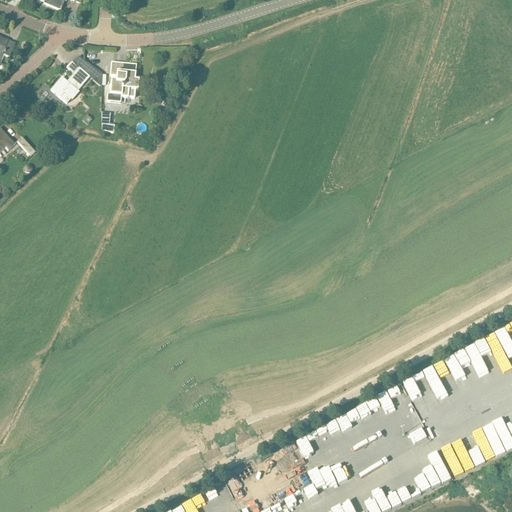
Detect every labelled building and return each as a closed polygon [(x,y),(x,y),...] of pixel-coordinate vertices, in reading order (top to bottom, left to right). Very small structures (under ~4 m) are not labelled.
[(66,0),(73,3),(74,0),(45,0),(43,5),(60,12),(64,0),(66,0)] [(15,45),(8,43),(0,39),(0,62),(2,57),(9,59),(15,45)] [(61,79),(54,86),(49,92),(66,105),(71,101),(72,102),(78,94),(77,92),(89,79),(83,73),(82,73),(80,71),(79,72),(71,64),(66,69),(73,76),(71,79),(67,84),(61,79)] [(111,82),(110,95),(107,95),(106,103),(120,104),(121,100),(134,100),(135,92),(137,92),(138,82),(134,82),(136,66),(111,64),(110,77),(116,78),(116,82),(111,82)] [(96,71),(89,66),(83,73),(89,79),(96,71)] [(101,114),(102,131),(113,134),(114,128),(108,127),(109,115),(101,114)] [(14,147),(14,146),(0,131),(0,155),(5,151),(7,154),(14,147)] [(16,144),(16,145),(30,159),(34,155),(20,140),(16,144)] [(511,324),(479,340),(497,376),(508,371),(503,361),(511,356),(511,351),(511,324)] [(485,384),(478,368),(487,364),(479,344),(458,353),(474,389),(485,384)] [(452,401),(442,380),(451,376),(444,363),(403,383),(420,417),(452,401)] [(382,410),(378,400),(357,409),(362,419),(382,410)] [(347,416),(337,420),(343,436),(353,432),(347,416)] [(330,437),(340,432),(335,421),(325,426),(330,437)] [(324,427),(315,433),(319,439),(328,434),(324,427)] [(317,438),(165,511),(212,511),(210,501),(220,497),(224,505),(233,500),(229,491),(242,489),(244,491),(253,487),(248,476),(269,465),(275,476),(283,472),(281,461),(291,459),(294,464),(314,454),(310,447),(319,443),(317,438)] [(454,477),(474,468),(463,445),(443,455),(454,477)] [(336,458),(317,468),(331,495),(341,490),(339,487),(348,482),(336,458)] [(450,480),(444,469),(434,474),(428,462),(419,466),(431,490),(450,480)] [(308,474),(277,488),(287,509),(308,499),(304,491),(313,487),(308,474)] [(411,491),(412,496),(430,490),(429,486),(411,491)] [(379,511),(387,511),(401,507),(395,494),(376,502),(379,511)] [(256,511),(283,511),(280,503),(256,511)]
